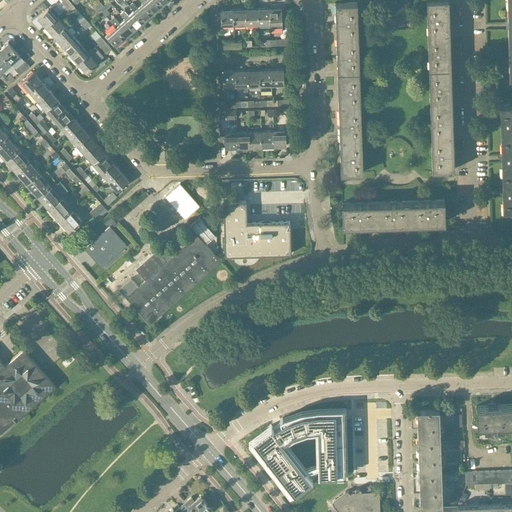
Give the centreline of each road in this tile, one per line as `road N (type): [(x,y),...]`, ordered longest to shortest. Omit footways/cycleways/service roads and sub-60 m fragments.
road 1 (residential): [(310,165),(151,171),(85,96)]
road 2 (residential): [(472,243),(466,0)]
road 3 (unclassified): [(321,254),(251,281),(135,366)]
road 4 (residential): [(207,450),(272,402),(313,389),(401,387)]
road 5 (unclassified): [(310,165),(307,0)]
road 6 (unclassified): [(472,243),(321,254)]
road 7 (residential): [(85,96),(196,0)]
road 8 (residential): [(403,511),(401,387)]
